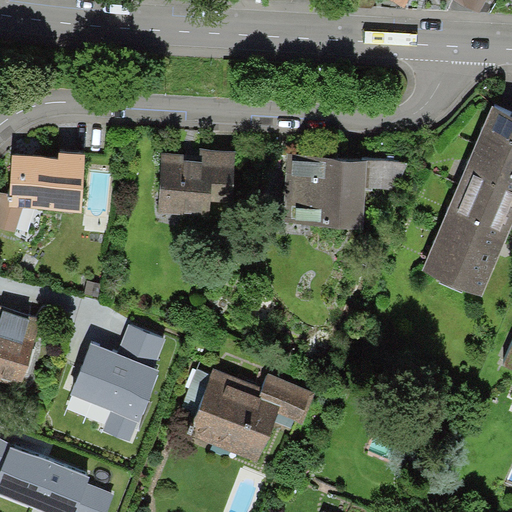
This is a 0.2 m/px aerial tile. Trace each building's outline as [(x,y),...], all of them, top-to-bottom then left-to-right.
[(511,219),(511,107),(492,99),(421,262),(482,289),(511,219)] [(56,151),(13,149),(8,193),(0,191),(0,225),(13,231),(23,203),(79,211),(83,145),(56,143),(56,151)] [(199,157),(165,153),(160,209),(207,213),(210,178),(231,180),(234,146),(200,143),(199,157)] [(364,153),(285,149),(282,216),(361,220),(364,153)] [(100,283),(86,281),(84,295),(98,297),(100,283)] [(0,313),(0,376),(21,383),(40,320),(2,308),(0,313)] [(93,342),(71,393),(134,420),(156,370),(93,342)] [(210,372),(195,366),(175,417),(188,422),(184,433),(281,469),(316,378),(267,359),(258,381),(213,364),(210,372)] [(78,511),(92,477),(11,445),(0,471),(0,494),(45,511),(78,511)]
